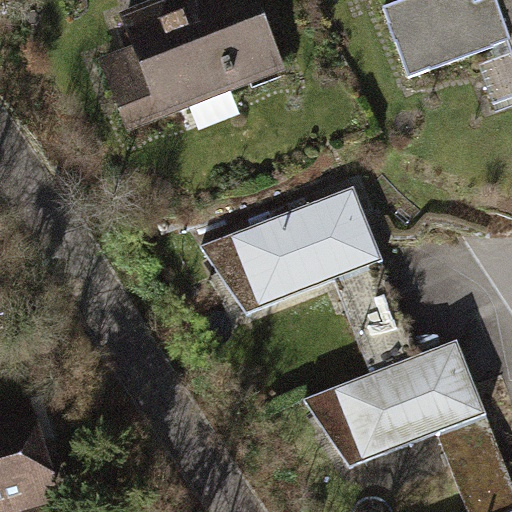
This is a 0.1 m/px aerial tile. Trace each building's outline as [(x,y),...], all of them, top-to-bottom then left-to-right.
[(132,46),(101,58),(129,130),(284,71),(257,0),(146,0),(118,11),(132,46)] [(511,0),(418,0),(388,11),(411,75),(509,41),(511,50),(511,0)] [(353,193),(232,236),(258,308),(379,265),(353,193)] [(459,344),(335,389),(361,460),(441,431),(485,415),(459,344)] [(0,511),(25,511),(67,499),(34,393),(0,403),(0,511)] [(511,511),(511,485),(485,415),(441,431),(470,511),(511,511)]
